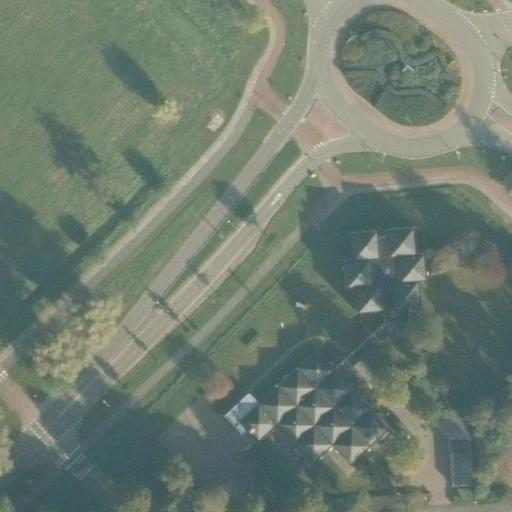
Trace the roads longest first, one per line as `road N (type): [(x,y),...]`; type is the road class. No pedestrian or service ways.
road 1 (secondary): [(313,76),(292,117),(76,397)]
road 2 (secondary): [(76,397),(120,366),(302,168),(322,153),(368,141)]
